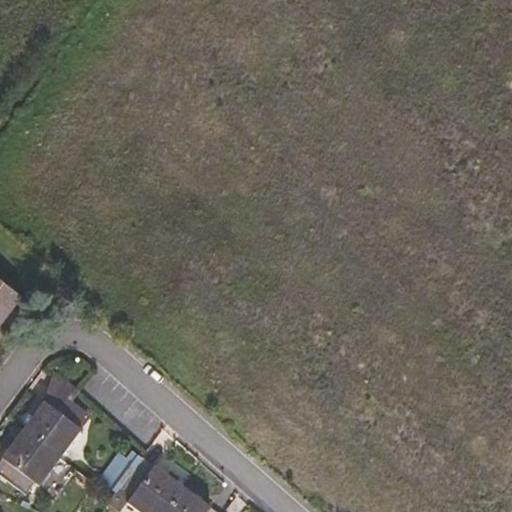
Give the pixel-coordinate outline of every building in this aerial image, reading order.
[(0,280),(0,327),(23,297),(0,280)] [(47,392),(50,394),(53,389),(54,388),(70,401),(79,388),(54,371),(47,392)] [(53,389),(50,394),(45,401),(44,401),(1,457),(3,459),(0,462),(0,475),(26,495),(35,483),(39,486),(82,430),(78,427),(88,414),(72,401),(70,401),(54,388),(53,389)] [(216,511),(211,508),(212,506),(155,464),(154,465),(125,443),(99,479),(115,492),(127,501),(126,502),(139,511),(216,511)] [(127,501),(115,492),(109,503),(118,511),(119,511),(126,502),(127,501)]
